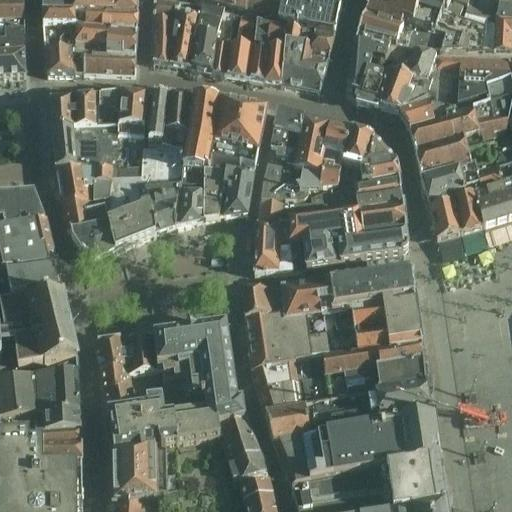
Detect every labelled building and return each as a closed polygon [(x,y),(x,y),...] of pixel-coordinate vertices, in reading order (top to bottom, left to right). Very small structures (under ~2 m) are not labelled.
[(41,0),(42,22),(75,20),(136,18),(136,0),(41,0)] [(216,11),(216,10),(217,0),(193,0),(193,6),(216,11)] [(217,0),(216,10),(245,17),(249,0),(217,0)] [(249,0),(245,17),(271,26),(277,0),(249,0)] [(277,0),(271,26),(277,29),(284,2),(305,5),(306,0),(277,0)] [(339,15),(339,14),(342,0),(306,0),(305,5),(339,15)] [(372,0),(364,21),(418,39),(420,36),(426,38),(434,40),(436,32),(444,34),(444,32),(455,35),(459,22),(458,21),(445,16),(445,15),(437,13),(436,13),(397,0),(372,0)] [(397,0),(436,13),(437,13),(445,15),(445,16),(458,21),(462,12),(453,9),(452,11),(449,10),(450,6),(466,12),(469,0),(468,0),(397,0)] [(466,12),(465,17),(486,23),(486,27),(495,29),(495,21),(498,12),(471,1),(469,0),(466,12)] [(334,39),(339,15),(305,5),(284,2),(277,29),(307,34),(334,39)] [(511,3),(501,3),(499,11),(498,12),(495,21),(511,22),(511,3)] [(23,7),(0,7),(0,84),(25,83),(23,7)] [(153,25),(153,27),(175,27),(176,16),(178,16),(179,9),(154,7),(153,25)] [(171,72),(192,76),(201,12),(187,10),(179,9),(178,16),(176,16),(175,27),(171,72)] [(192,76),(212,80),(217,41),(223,17),(201,12),(192,76)] [(217,41),(212,80),(223,82),(227,82),(227,84),(248,87),(248,86),(251,87),(258,27),(241,22),(236,48),(232,47),(234,20),(223,17),(217,41)] [(136,19),(136,18),(75,20),(75,33),(77,33),(136,37),(137,19),(136,19)] [(42,31),(43,44),(76,49),(77,33),(75,33),(75,20),(42,22),(42,31)] [(412,57),(421,54),(426,38),(420,36),(418,39),(364,21),(356,42),(356,43),(412,57)] [(493,55),(510,55),(511,35),(511,22),(495,21),(495,29),(493,55)] [(153,69),(171,72),(175,27),(153,27),(153,53),(153,69)] [(251,87),(267,90),(271,44),(261,42),(262,37),(263,38),(265,29),(258,27),(251,87)] [(486,32),(484,55),(493,55),(495,29),(486,27),(486,32)] [(271,30),(265,29),(263,38),(262,37),(261,42),(271,44),(267,90),(279,92),(279,91),(282,92),(284,34),(281,33),(271,30)] [(444,34),(436,32),(434,40),(444,43),(440,57),(467,56),(469,45),(446,37),(444,34)] [(135,63),(136,37),(77,33),(76,49),(75,62),(83,62),(135,63)] [(318,99),(327,68),(308,63),(315,38),(306,37),(304,38),(284,34),(282,92),(318,99)] [(318,39),(315,38),(308,63),(327,68),(334,43),(318,41),(318,39)] [(421,54),(440,57),(444,43),(434,40),(426,38),(421,54)] [(43,44),(44,57),(71,57),(75,62),(76,49),(43,44)] [(354,109),(356,110),(370,71),(373,72),(376,67),(381,68),(380,72),(383,73),(384,72),(385,68),(387,54),(355,47),(351,105),(352,108),(354,109)] [(385,68),(393,70),(407,75),(411,60),(388,55),(387,54),(385,68)] [(46,82),(83,83),(83,71),(72,71),(71,57),(44,57),(46,82)] [(72,71),(83,71),(83,62),(75,62),(71,57),(72,71)] [(377,115),(399,121),(482,85),(483,67),(435,64),(411,60),(407,75),(393,70),(390,79),(389,79),(387,85),(377,115)] [(134,83),(135,63),(83,62),(83,71),(83,83),(134,83)] [(399,122),(409,137),(445,126),(444,124),(472,117),(471,115),(480,113),(489,111),(484,95),(509,86),(506,69),(483,67),(482,85),(399,121),(399,122)] [(356,110),(377,115),(387,85),(378,82),(379,77),(381,75),(373,72),(370,71),(356,110)] [(409,137),(414,158),(449,148),(477,140),(477,142),(497,139),(505,138),(509,122),(508,122),(511,106),(511,97),(509,86),(484,95),(489,111),(480,113),(471,115),(472,117),(444,124),(445,126),(409,137)] [(86,101),(85,133),(118,130),(120,97),(119,97),(86,101)] [(118,131),(117,140),(143,142),(144,132),(146,100),(145,100),(138,99),(120,97),(118,130),(118,131)] [(168,100),(151,100),(147,151),(161,152),(162,133),(164,133),(168,100)] [(162,133),(161,152),(189,154),(195,102),(168,100),(164,133),(162,133)] [(50,106),(51,136),(85,133),(86,101),(50,106)] [(189,154),(184,193),(196,194),(196,187),(200,187),(201,176),(212,177),(213,167),(212,167),(219,106),(195,102),(189,154)] [(266,116),(219,106),(212,167),(213,167),(240,175),(240,173),(254,174),(266,116)] [(277,119),(270,156),(292,157),(293,150),(298,150),(304,126),(277,119)] [(308,198),(312,198),(318,178),(316,177),(329,133),(304,126),(298,150),(293,150),(292,157),(270,156),(261,206),(303,207),(307,204),(308,198)] [(118,131),(118,130),(85,133),(51,136),(55,174),(110,171),(110,147),(117,146),(117,140),(118,131)] [(320,197),(329,195),(349,137),(329,133),(316,177),(318,178),(312,198),(320,197)] [(353,171),(363,173),(363,171),(366,172),(366,170),(372,143),(349,137),(329,195),(337,194),(339,185),(350,188),(353,171)] [(414,158),(421,185),(470,172),(466,156),(493,149),(493,144),(497,143),(497,139),(477,142),(477,140),(449,148),(414,158)] [(381,153),(372,143),(366,170),(395,168),(393,166),(386,158),(381,152),(381,153)] [(482,236),(511,226),(511,149),(511,143),(507,144),(496,146),(497,155),(499,162),(495,169),(501,191),(472,202),(482,236)] [(367,181),(361,182),(361,191),(367,190),(397,185),(395,168),(366,170),(366,172),(363,171),(363,173),(368,175),(367,181)] [(421,185),(427,209),(450,203),(462,199),(461,196),(478,191),(475,179),(484,177),(490,172),(490,171),(490,168),(470,172),(421,185)] [(460,242),(482,236),(472,202),(501,191),(495,169),(490,171),(490,172),(484,177),(475,179),(478,191),(461,196),(462,199),(450,203),(460,242)] [(55,174),(58,196),(61,210),(81,205),(80,202),(85,201),(84,190),(91,189),(92,188),(102,187),(102,185),(112,184),(112,173),(110,172),(110,171),(55,174)] [(119,173),(112,173),(112,184),(141,183),(142,172),(119,173)] [(222,226),(224,202),(227,178),(226,178),(204,177),(203,200),(202,229),(222,226)] [(253,182),(227,178),(224,202),(249,205),(253,182)] [(257,223),(256,231),(306,233),(306,230),(401,213),(397,185),(367,190),(361,191),(361,182),(359,183),(360,191),(353,194),(343,197),(342,195),(320,200),(311,205),(311,210),(283,211),(259,211),(257,223)] [(61,210),(66,238),(69,237),(91,232),(85,206),(100,205),(106,204),(112,184),(102,185),(102,187),(92,188),(91,189),(84,190),(85,201),(80,202),(81,205),(61,210)] [(178,196),(147,210),(155,242),(156,242),(160,240),(174,235),(178,196)] [(181,196),(178,196),(174,235),(202,229),(203,200),(180,200),(181,196)] [(33,200),(17,202),(18,232),(43,228),(33,200)] [(17,202),(0,203),(0,235),(18,232),(17,202)] [(222,226),(223,226),(246,222),(249,205),(224,202),(222,226)] [(436,248),(460,242),(450,203),(427,209),(427,210),(428,210),(429,216),(428,217),(436,248)] [(70,238),(72,247),(86,268),(98,266),(96,262),(94,249),(93,242),(96,239),(108,235),(100,205),(85,206),(91,232),(69,237),(66,238),(70,238)] [(115,258),(154,243),(147,210),(106,225),(108,235),(115,258)] [(256,231),(255,238),(290,238),(291,255),(304,254),(305,254),(355,246),(404,237),(401,215),(401,213),(306,230),(306,233),(256,231)] [(0,307),(29,305),(29,304),(63,297),(46,227),(44,227),(43,228),(18,232),(0,235),(0,307)] [(115,258),(108,235),(96,239),(93,242),(94,249),(96,262),(112,259),(115,258)] [(407,256),(404,237),(355,246),(359,269),(402,263),(407,256)] [(291,279),(306,277),(305,254),(304,254),(291,255),(290,238),(255,238),(255,239),(256,239),(254,282),(291,279)] [(306,277),(359,269),(355,246),(305,254),(306,277)] [(251,376),(257,395),(296,390),(294,369),(364,359),(365,362),(420,354),(413,306),(409,277),(404,278),(365,285),(365,284),(326,289),(275,296),(278,323),(244,327),(251,376)] [(253,298),(242,299),(244,326),(245,326),(245,327),(278,323),(275,296),(263,297),(253,298)] [(0,307),(0,360),(1,359),(1,358),(1,357),(0,350),(14,349),(17,371),(43,368),(76,363),(74,352),(62,300),(63,297),(29,304),(29,305),(0,307)] [(227,348),(225,330),(196,335),(196,334),(181,336),(181,337),(153,341),(155,358),(158,377),(162,376),(163,382),(173,380),(174,386),(185,384),(186,392),(191,392),(193,404),(203,403),(205,414),(174,419),(165,419),(163,408),(162,408),(161,402),(145,404),(146,410),(134,412),(140,411),(146,452),(163,450),(164,457),(164,456),(165,455),(165,452),(176,450),(222,444),(225,449),(218,432),(243,425),(241,407),(236,407),(227,348)] [(100,376),(107,417),(132,413),(129,394),(127,381),(158,377),(155,358),(153,341),(124,345),(124,344),(93,349),(100,376)] [(422,370),(420,354),(365,362),(364,359),(294,369),(296,390),(297,389),(296,378),(324,374),(324,384),(376,376),(377,376),(422,370)] [(425,393),(422,370),(377,376),(376,376),(324,384),(316,385),(318,404),(378,394),(378,399),(375,400),(375,401),(425,393)] [(262,413),(264,418),(304,412),(329,407),(361,402),(364,423),(378,422),(375,401),(375,400),(378,399),(378,394),(318,404),(316,385),(324,384),(324,374),(296,378),(297,389),(296,390),(257,395),(262,413)] [(0,385),(0,424),(29,421),(79,415),(77,377),(19,383),(0,385)] [(264,418),(272,449),(430,421),(425,393),(375,401),(378,422),(364,423),(361,402),(329,407),(304,412),(264,418)] [(113,460),(114,509),(140,506),(140,509),(168,505),(169,508),(177,508),(177,496),(166,497),(164,457),(163,450),(146,452),(140,411),(134,412),(132,413),(107,417),(113,460)] [(79,415),(29,421),(0,424),(0,439),(0,440),(34,438),(80,435),(79,415)] [(272,449),(281,469),(434,446),(430,421),(272,449)] [(222,451),(223,456),(227,469),(259,458),(245,424),(243,425),(218,432),(225,449),(222,451)] [(81,511),(80,435),(34,438),(0,440),(0,511),(81,511)] [(287,484),(289,492),(290,493),(365,480),(437,468),(434,446),(281,469),(287,484)] [(252,489),(240,493),(268,484),(266,477),(259,458),(227,469),(233,488),(251,482),(252,489)] [(438,511),(444,511),(437,468),(365,480),(370,511),(438,511)] [(290,493),(294,511),(370,511),(365,480),(290,493)] [(244,505),(245,511),(252,511),(273,507),(268,484),(240,493),(244,505)]
